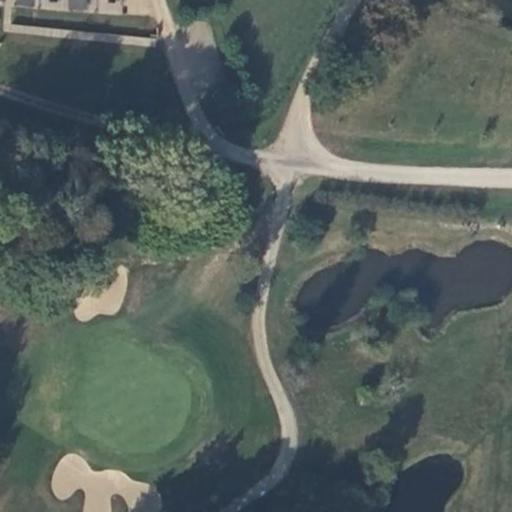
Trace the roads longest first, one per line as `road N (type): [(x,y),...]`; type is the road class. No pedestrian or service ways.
road 1 (unclassified): [(511,179),(258,160),(63,111),(0,85)]
road 2 (track): [(351,0),(258,160)]
